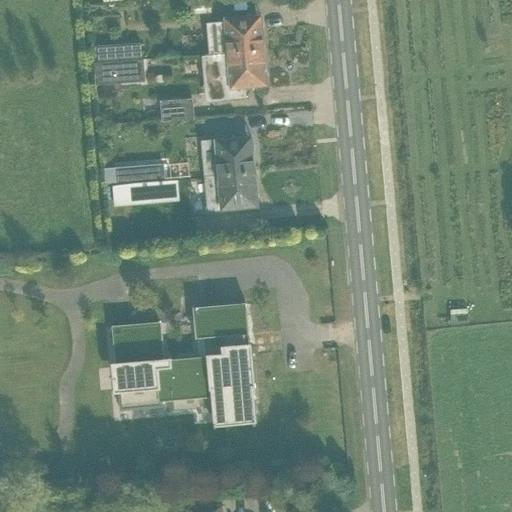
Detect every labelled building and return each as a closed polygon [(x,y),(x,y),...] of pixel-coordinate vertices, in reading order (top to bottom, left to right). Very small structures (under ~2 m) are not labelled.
[(190,15),(210,14),(209,2),(189,4),(190,15)] [(205,24),(209,56),(265,52),(261,15),(223,19),(223,22),(205,24)] [(119,21),(104,22),(105,46),(121,45),(119,21)] [(265,52),(209,56),(201,57),(205,104),(246,100),(246,90),(268,88),(265,52)] [(95,86),(138,84),(137,68),(143,68),(143,60),(94,64),(95,86)] [(161,123),(194,120),(192,100),(160,102),(161,123)] [(203,178),(256,173),(252,137),(213,141),(213,142),(200,143),(203,178)] [(113,187),(170,181),(168,161),(128,164),(126,142),(108,144),(110,167),(111,167),(113,187)] [(259,209),(256,173),(203,178),(206,212),(219,211),(219,213),(259,209)] [(195,179),(170,181),(113,187),(112,187),(114,208),(179,202),(179,200),(196,198),(195,179)] [(162,322),(110,327),(118,413),(169,408),(169,405),(209,401),(211,420),(257,416),(250,343),(221,345),(221,352),(165,357),(162,322)]
